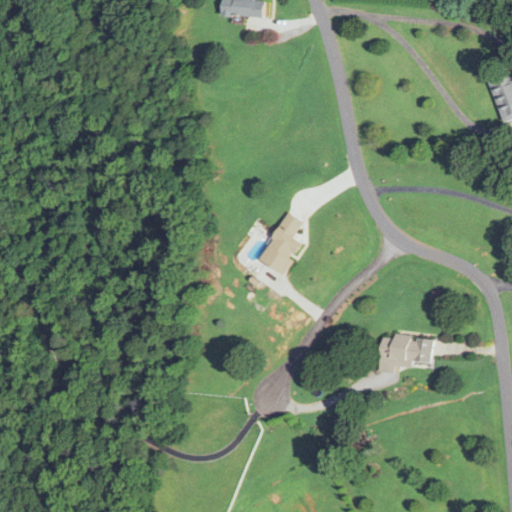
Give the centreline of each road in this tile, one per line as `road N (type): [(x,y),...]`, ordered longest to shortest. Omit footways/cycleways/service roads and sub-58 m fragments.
road 1 (residential): [(315,0),(377,210),(402,238),(466,267),(491,292),(511,464)]
road 2 (residential): [(402,238),(327,314),(264,405)]
